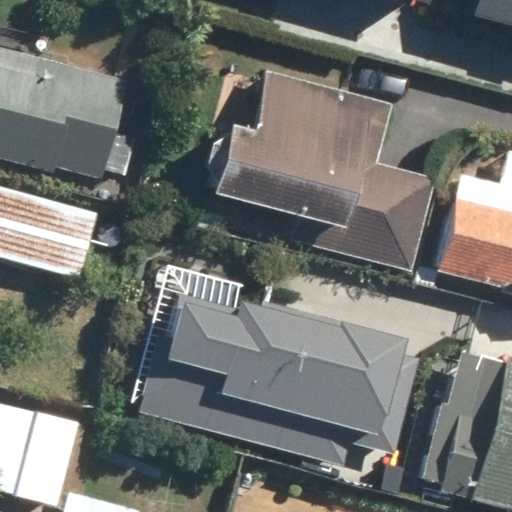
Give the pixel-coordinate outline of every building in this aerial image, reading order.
[(274,0),(314,11),(317,0),(340,0),(390,14),(394,0),(274,0)] [(511,0),(439,0),(431,29),(511,51),(511,0)] [(0,172),(80,192),(84,178),(109,185),(123,130),(101,125),(112,80),(0,52),(0,172)] [(210,59),(169,212),(318,252),(316,258),(400,280),(448,106),(405,94),(401,110),(210,59)] [(505,311),(511,312),(511,154),(495,150),(488,182),(446,172),(421,280),(507,300),(505,311)] [(81,212),(0,192),(0,270),(63,286),(81,212)] [(160,268),(122,400),(391,476),(433,330),(301,293),(297,307),(160,268)] [(511,511),(511,367),(447,351),(410,497),(467,511),(511,511)] [(61,416),(0,405),(0,499),(46,508),(61,416)] [(129,511),(61,493),(56,511),(129,511)]
